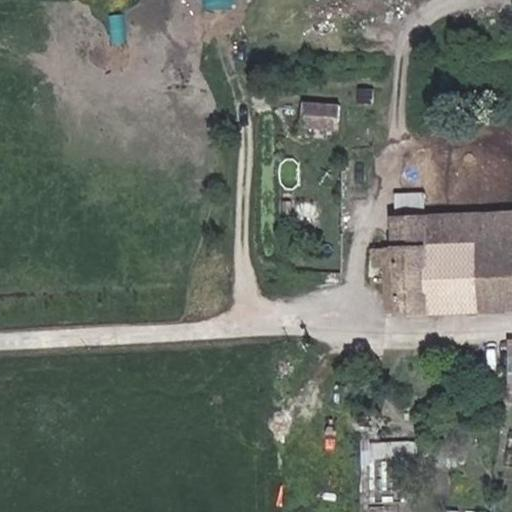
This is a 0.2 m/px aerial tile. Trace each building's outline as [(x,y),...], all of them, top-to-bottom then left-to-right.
[(344,130),(346,102),(309,99),(307,128),(344,130)] [(485,244),(511,243),(511,212),(416,217),(416,210),(407,210),(407,218),(402,218),(403,259),(397,260),(396,270),(390,271),(391,313),(436,311),(436,246),(485,244)] [(511,243),(485,244),(487,308),(511,306),(511,243)] [(487,308),(485,244),(436,246),(436,311),(460,310),(487,308)] [(494,352),(496,385),(507,384),(505,351),(494,352)] [(380,440),(379,452),(415,455),(416,442),(380,440)]
